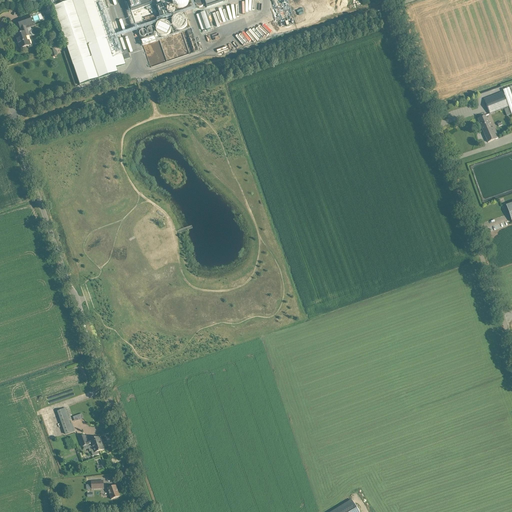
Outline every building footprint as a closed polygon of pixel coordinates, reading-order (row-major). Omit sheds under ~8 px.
[(21,0),(24,7),(40,2),(45,0),(48,6),(52,4),(54,8),(73,66),(79,83),(80,86),(94,81),(95,82),(99,81),(99,79),(118,73),(116,68),(126,65),(124,60),(130,58),(128,51),(122,53),(103,0),(93,0),(77,0),(62,5),(59,0),(21,0)] [(127,0),(131,11),(152,4),(150,0),(127,0)] [(189,0),(167,0),(167,8),(189,9),(189,0)] [(256,0),(268,33),(315,17),(309,0),(256,0)] [(196,14),(201,31),(204,30),(205,32),(211,30),(206,11),(196,14)] [(23,33),(15,36),(17,41),(18,41),(20,49),(22,48),(23,49),(25,48),(25,47),(28,46),(28,48),(33,46),(31,40),(29,41),(27,42),(26,37),(28,36),(26,30),(25,27),(26,26),(33,24),(30,16),(30,15),(17,20),(20,28),(21,28),(23,33)] [(172,22),(172,24),(172,25),(173,27),(173,28),(175,29),(176,30),(177,31),(179,31),(180,31),(181,31),(182,31),(183,30),(184,29),(185,28),(186,26),(187,25),(187,24),(187,22),(187,21),(186,19),(185,18),(184,17),(183,16),(182,16),(181,16),(180,15),(179,15),(177,16),(176,16),(175,17),(173,18),(173,20),(172,21),(172,22)] [(511,116),(511,87),(503,90),(503,91),(484,99),(490,115),(509,108),(511,116)] [(486,116),(482,117),(478,119),(488,143),(499,138),(494,127),(491,128),(486,116)] [(74,432),(74,431),(77,430),(76,428),(73,429),(66,409),(57,412),(66,435),(74,432)] [(78,437),(79,438),(82,448),(91,444),(94,453),(104,450),(100,437),(90,440),(87,442),(85,435),(78,437)] [(103,481),(91,481),(91,483),(87,484),(87,490),(104,489),(103,481)] [(116,485),(113,486),(107,488),(111,500),(120,497),(116,485)] [(358,511),(352,500),(332,511),(358,511)]
